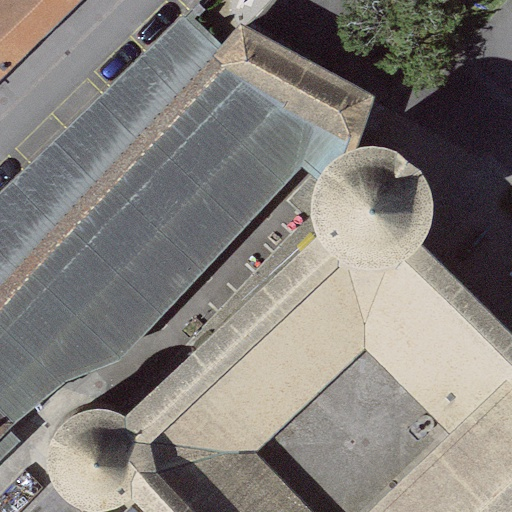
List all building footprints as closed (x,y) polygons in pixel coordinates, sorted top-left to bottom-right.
[(0,0),(0,86),(85,0),(0,0)] [(0,286),(226,38),(198,9),(0,196),(0,286)] [(352,139),(364,135),(376,133),(379,79),(249,15),(226,38),(0,286),(0,410),(2,413),(316,127),(341,146),(352,139)] [(511,511),(511,324),(439,244),(415,221),(423,209),(427,196),(428,182),(425,169),(420,157),(411,147),(401,140),(389,135),(376,133),(364,135),(352,139),(341,146),(329,160),(323,177),(323,193),(327,207),(335,220),(145,405),(133,398),(119,395),(104,396),(87,403),(73,415),(65,429),(61,444),(62,457),(65,469),(71,480),(80,490),(91,497),(103,501),(117,502),(132,499),(145,493),(163,511),(511,511)] [(0,511),(0,461),(25,438),(2,413),(0,410),(0,511)]
